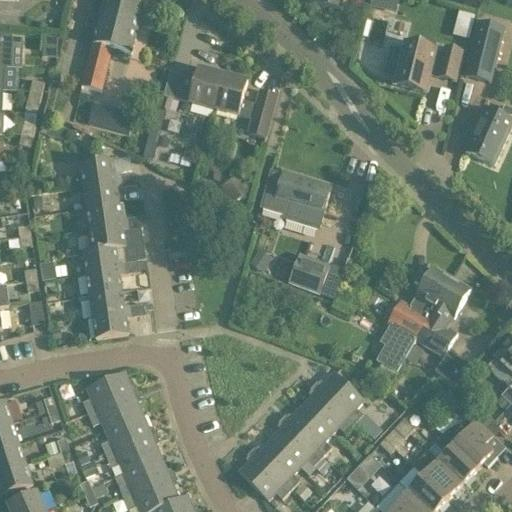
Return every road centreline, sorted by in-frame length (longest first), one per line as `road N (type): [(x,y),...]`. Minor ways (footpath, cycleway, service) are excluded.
road 1 (residential): [(511,276),(370,134),(327,72),(242,0)]
road 2 (residential): [(169,347),(146,172)]
road 3 (residential): [(225,511),(202,471),(169,347)]
road 4 (residential): [(0,388),(169,347)]
